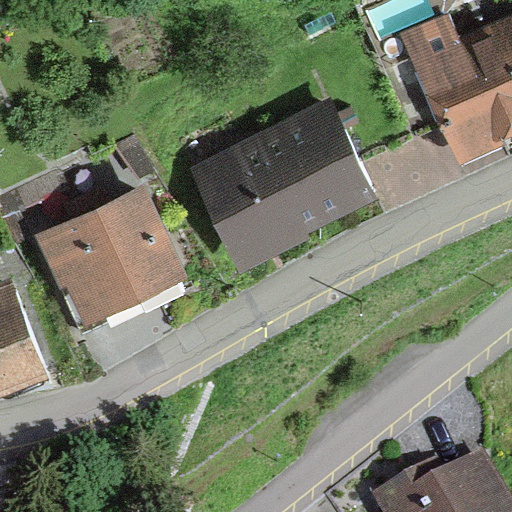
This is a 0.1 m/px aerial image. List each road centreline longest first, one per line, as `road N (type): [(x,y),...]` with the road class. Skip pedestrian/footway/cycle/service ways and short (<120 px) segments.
road 1 (residential): [(511,177),(80,412),(0,430)]
road 2 (residential): [(511,312),(264,511)]
